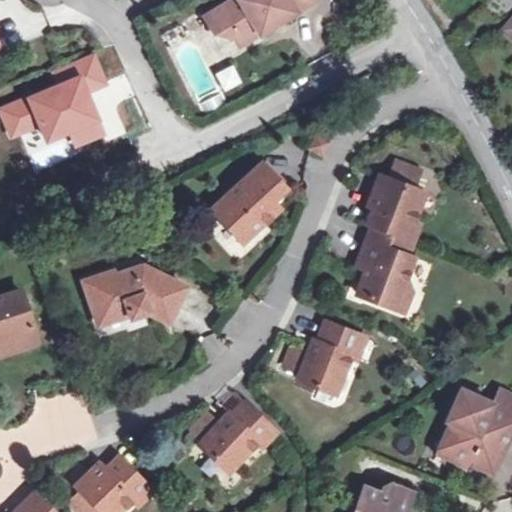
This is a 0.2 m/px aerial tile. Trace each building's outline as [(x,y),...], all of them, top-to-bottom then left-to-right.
[(239,0),(203,22),(213,38),(226,42),(231,39),(251,27),(258,39),(315,5),(312,0),(239,0)] [(251,27),(231,39),(238,51),(258,39),(251,27)] [(234,64),(215,72),(225,93),(243,84),(234,64)] [(311,147),(322,153),(325,142),(316,137),(311,147)] [(263,164),(286,188),(289,184),(267,161),(263,164)] [(372,227),(405,239),(412,224),(424,193),(415,188),(421,172),(396,162),(388,178),(381,176),(379,180),(376,187),(368,206),(374,208),(368,224),(372,227)] [(286,188),(263,164),(214,208),(243,240),(276,211),(269,203),(274,199),(286,188)] [(424,169),(418,187),(433,192),(439,173),(424,169)] [(376,187),(379,180),(372,178),(369,185),(376,187)] [(269,203),(276,211),(281,206),(274,199),(269,203)] [(405,239),(413,243),(420,228),(412,224),(405,239)] [(367,239),(408,256),(413,243),(405,239),(372,227),(367,239)] [(408,256),(367,239),(359,260),(369,265),(365,273),(357,294),(403,313),(411,296),(405,279),(414,259),(408,256)] [(365,273),(369,265),(359,260),(355,269),(365,273)] [(140,263),(132,266),(135,273),(117,280),(114,272),(112,268),(81,279),(97,321),(126,311),(129,316),(149,309),(147,303),(165,297),(177,302),(186,285),(140,263)] [(135,273),(132,266),(114,272),(117,280),(135,273)] [(0,340),(10,345),(13,354),(38,346),(21,293),(0,300),(0,340)] [(317,341),(308,336),(303,347),(295,344),(287,366),(301,372),(299,380),(335,394),(351,354),(356,356),(364,336),(325,320),(317,341)] [(0,340),(0,358),(13,354),(10,345),(0,340)] [(461,389),(430,451),(461,466),(465,458),(491,471),(511,426),(511,418),(488,407),(490,403),(461,389)] [(228,417),(221,410),(212,418),(204,410),(188,427),(199,439),(196,443),(223,468),(253,439),(259,444),(273,429),(243,400),(228,417)] [(102,511),(106,511),(129,490),(135,496),(147,484),(115,452),(102,464),(95,457),(71,481),(76,486),(65,496),(81,511),(87,511),(96,505),(102,511)] [(405,511),(413,491),(394,482),(382,488),(381,492),(364,486),(353,511),(405,511)] [(52,511),(36,494),(14,511),(52,511)]
